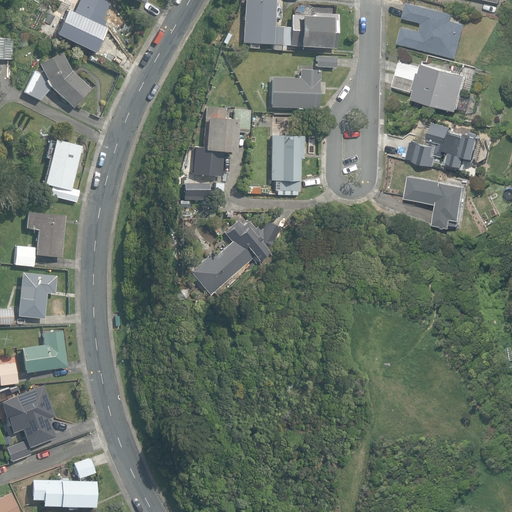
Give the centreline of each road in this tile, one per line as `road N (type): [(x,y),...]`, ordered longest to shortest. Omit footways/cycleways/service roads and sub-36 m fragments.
road 1 (residential): [(153,511),(117,434),(97,363),(95,236),(116,145),(189,0)]
road 2 (residential): [(366,83),(334,111),(336,188),(363,187),(365,142)]
